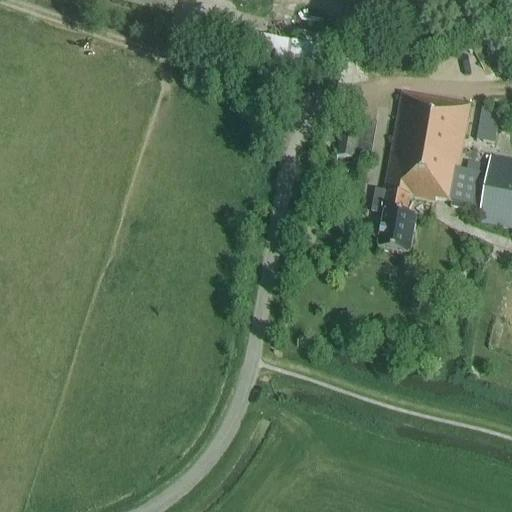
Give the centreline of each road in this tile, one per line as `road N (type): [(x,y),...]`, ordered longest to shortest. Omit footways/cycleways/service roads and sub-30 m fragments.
road 1 (unclassified): [(298,101),(253,363),(236,413),(203,467),(148,511)]
road 2 (track): [(0,0),(298,101)]
